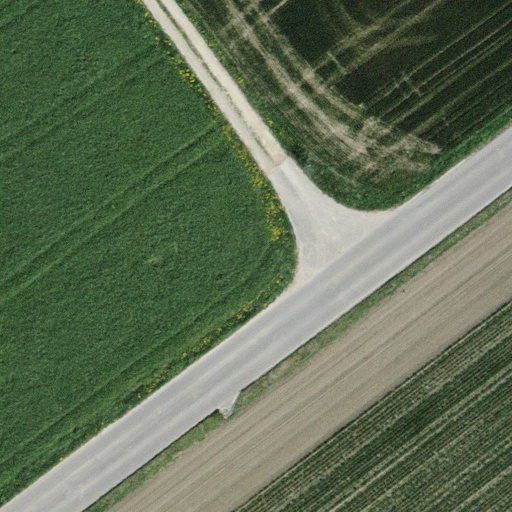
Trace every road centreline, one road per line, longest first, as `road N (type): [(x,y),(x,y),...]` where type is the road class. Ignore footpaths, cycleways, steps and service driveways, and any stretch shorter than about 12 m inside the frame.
road 1 (tertiary): [(511,164),(52,511)]
road 2 (track): [(355,282),(154,0)]
